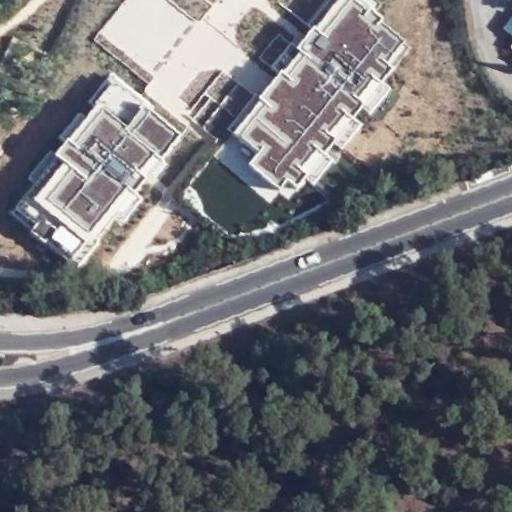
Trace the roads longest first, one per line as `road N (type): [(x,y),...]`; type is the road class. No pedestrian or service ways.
road 1 (secondary): [(0,374),(136,342),(511,204)]
road 2 (secondary): [(511,183),(127,325),(71,339),(0,339)]
